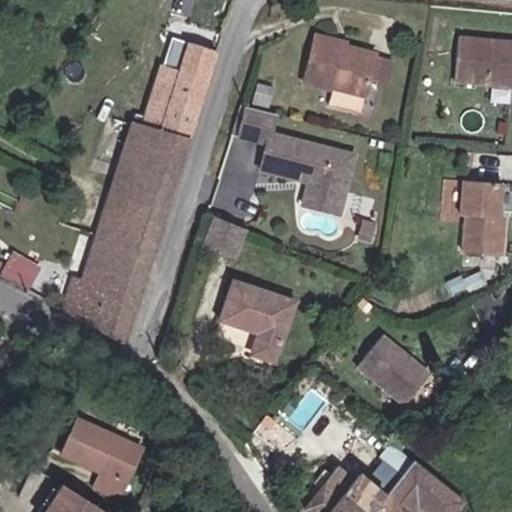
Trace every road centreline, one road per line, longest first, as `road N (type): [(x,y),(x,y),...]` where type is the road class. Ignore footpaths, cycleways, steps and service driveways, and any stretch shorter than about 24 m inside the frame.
road 1 (residential): [(0,297),(139,373),(194,419),(258,511)]
road 2 (unknown): [(93,347),(21,511)]
